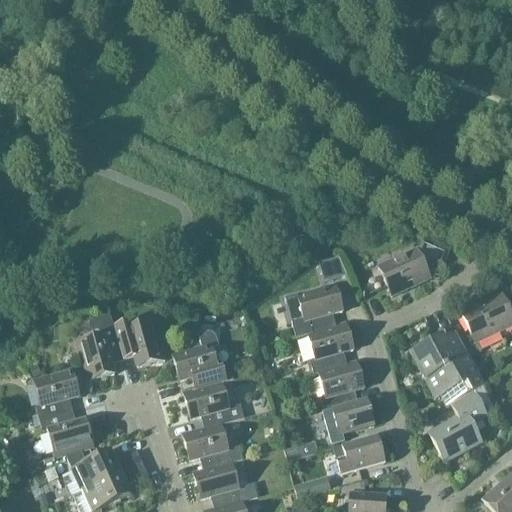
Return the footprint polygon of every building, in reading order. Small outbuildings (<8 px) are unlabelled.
[(444,268),(450,255),(422,242),(418,252),(378,271),(391,300),(429,282),(426,276),(444,268)] [(335,282),(346,279),(338,262),(330,264),(335,282)] [(296,299),(284,302),(292,328),(296,342),(307,338),(307,337),(331,330),(328,319),(342,315),(335,288),(296,299)] [(461,317),(475,347),(511,329),(511,322),(501,298),(461,317)] [(122,360),(114,331),(110,319),(89,324),(91,343),(76,347),(87,385),(114,378),(110,364),(122,360)] [(126,328),(114,331),(122,360),(133,357),(137,371),(164,364),(153,325),(128,333),(126,328)] [(313,378),(318,377),(318,376),(342,369),(339,358),(353,354),(346,327),(331,330),(307,337),(307,338),(314,363),(310,365),(313,378)] [(200,350),(172,358),(179,385),(193,381),(197,392),(197,393),(221,386),(221,387),(233,384),(229,370),(218,373),(211,350),(217,348),(216,342),(214,339),(212,337),(209,336),(205,336),(197,339),(200,350)] [(410,356),(425,382),(467,360),(461,349),(450,354),(442,339),(410,356)] [(467,360),(425,382),(435,402),(440,400),(446,410),(473,396),(481,391),(483,390),(472,369),(467,360)] [(324,416),(331,414),(353,408),(350,396),(364,392),(356,365),(342,369),(318,376),(318,377),(325,402),(320,403),(324,416)] [(35,411),(39,424),(68,416),(65,404),(79,400),(71,373),(33,384),(40,410),(35,411)] [(204,420),(207,431),(208,432),(221,428),(221,429),(244,422),(240,408),(228,412),(221,387),(221,386),(197,393),(197,392),(183,396),(190,423),(204,420)] [(486,420),(480,410),(489,405),(481,391),(473,396),(473,397),(451,409),(458,421),(429,437),(445,466),(480,446),(470,429),(486,420)] [(353,408),(331,414),(338,439),(374,429),(367,404),(353,408)] [(68,416),(39,424),(42,436),(47,435),(54,461),(93,450),(85,423),(71,427),(68,416)] [(203,461),(207,473),(231,466),(231,467),(243,464),(239,450),(228,453),(221,429),(221,428),(208,432),(207,431),(182,438),(189,465),(203,461)] [(338,467),(342,478),(385,466),(377,441),(342,451),(346,465),(338,467)] [(284,454),(287,466),(318,457),(315,446),(284,454)] [(71,473),(81,495),(142,467),(136,455),(114,465),(110,455),(71,473)] [(214,500),(217,511),(242,505),(247,504),(243,490),(238,492),(231,467),(231,466),(207,473),(193,477),(200,504),(214,500)] [(142,467),(81,495),(89,511),(101,511),(130,499),(125,489),(147,479),(142,467)] [(511,511),(511,478),(483,504),(490,511),(511,511)] [(348,511),(385,511),(386,501),(364,499),(365,484),(340,491),(340,498),(349,499),(348,511)]
